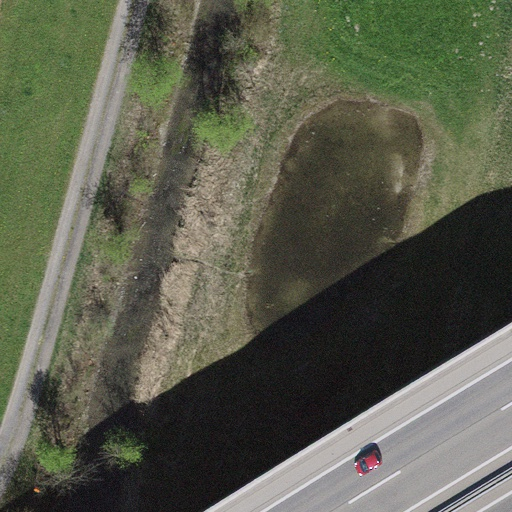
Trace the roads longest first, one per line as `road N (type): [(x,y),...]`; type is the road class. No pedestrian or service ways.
road 1 (track): [(0,450),(47,325),(130,0)]
road 2 (motorway): [(511,404),(331,511)]
